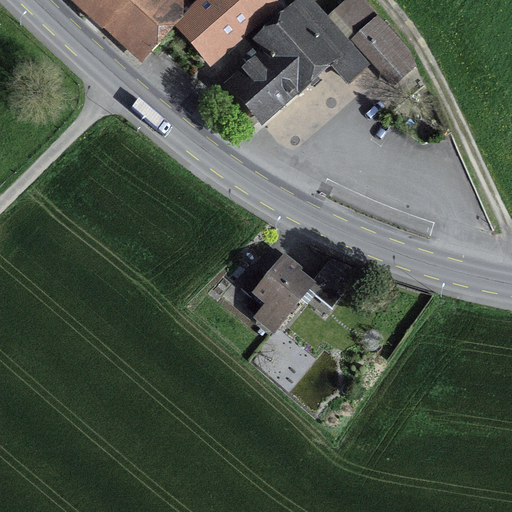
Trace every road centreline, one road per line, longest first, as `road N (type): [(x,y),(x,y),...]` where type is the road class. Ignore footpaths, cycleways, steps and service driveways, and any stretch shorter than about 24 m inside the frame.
road 1 (primary): [(34,0),(156,112),(258,188),(391,252),(511,283)]
road 2 (track): [(0,203),(122,81)]
